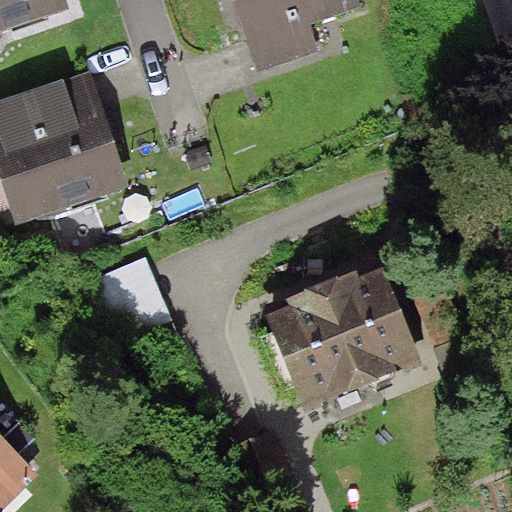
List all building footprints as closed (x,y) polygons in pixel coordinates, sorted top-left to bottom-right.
[(0,0),(0,42),(56,26),(48,0),(0,0)] [(226,0),(252,82),(360,50),(344,0),(226,0)] [(0,116),(0,178),(14,232),(122,203),(93,92),(0,116)] [(371,282),(255,331),(302,440),(418,391),(371,282)] [(0,507),(31,477),(0,444),(0,507)]
